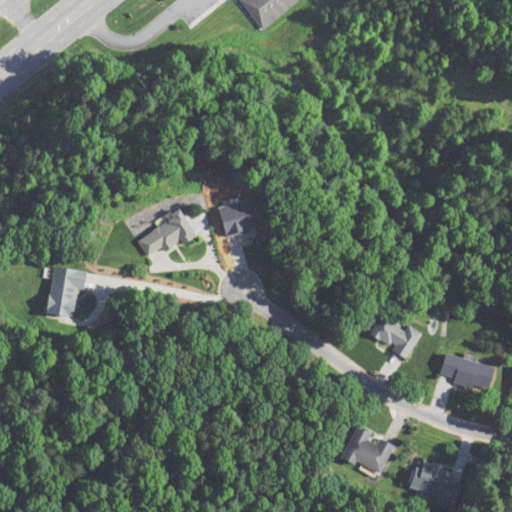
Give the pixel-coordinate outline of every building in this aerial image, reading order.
[(252,227),(245,200),(215,207),(222,235),(252,227)] [(147,258),(190,230),(176,208),(132,236),(147,258)] [(79,289),(82,270),(50,265),(42,312),(70,316),(74,288),(79,289)] [(416,335),(377,313),(364,335),(403,357),(416,335)] [(490,366),(442,351),(434,376),(483,390),(490,366)] [(376,475),(390,444),(351,426),(337,457),(376,475)] [(449,469),(417,460),(415,469),(408,467),(403,484),(441,496),(449,469)]
